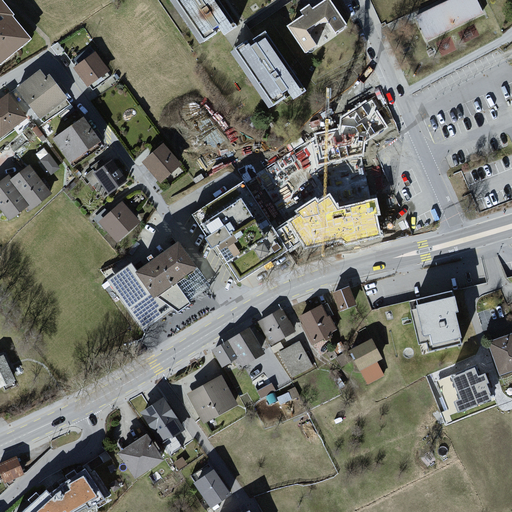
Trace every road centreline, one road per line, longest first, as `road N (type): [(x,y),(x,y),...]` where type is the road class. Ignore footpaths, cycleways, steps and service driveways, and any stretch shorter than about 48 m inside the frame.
road 1 (unclassified): [(149,371),(295,287),(463,242)]
road 2 (unclassified): [(463,242),(356,0)]
road 3 (residential): [(222,511),(244,495),(149,371)]
road 4 (residential): [(0,511),(52,461),(87,451),(94,438),(88,404)]
